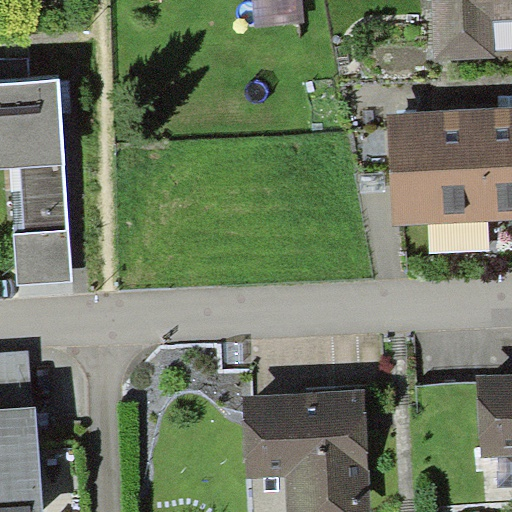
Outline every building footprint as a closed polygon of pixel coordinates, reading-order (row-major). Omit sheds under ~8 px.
[(252,0),(254,26),(304,23),(302,0),(252,0)] [(494,22),(511,21),(511,0),(434,0),(437,60),(496,58),(494,22)] [(0,82),(0,167),(21,167),(65,164),(58,79),(0,82)] [(392,225),(511,219),(511,105),(387,112),(392,225)] [(65,164),(21,167),(26,232),(15,233),(18,286),(73,282),(65,164)] [(0,352),(0,408),(31,407),(28,351),(0,352)] [(511,372),(476,374),(479,437),(483,437),(483,457),(497,456),(511,455),(511,372)] [(371,511),(365,389),(244,395),(248,478),(255,478),(256,511),(371,511)] [(0,511),(44,511),(37,406),(31,407),(0,408),(0,511)] [(498,487),(511,486),(511,455),(497,456),(498,487)]
